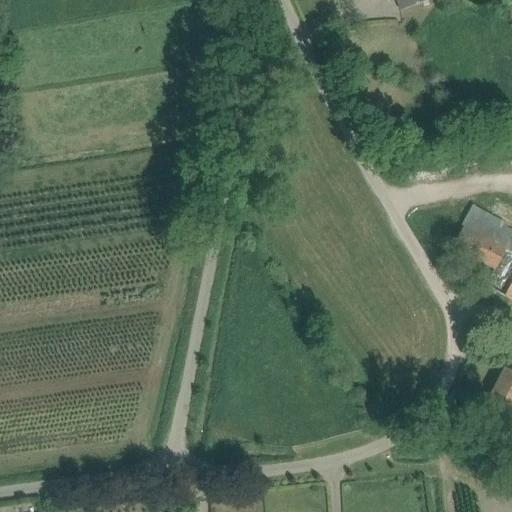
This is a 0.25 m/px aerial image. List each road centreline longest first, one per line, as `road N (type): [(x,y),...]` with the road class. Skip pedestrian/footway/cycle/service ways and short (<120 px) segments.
road 1 (unclassified): [(169,471),(276,474),(349,460),(420,418),(444,390),(457,356),(455,319),(339,124),(282,0)]
road 2 (unclassified): [(169,471),(236,112),(241,0)]
road 3 (unclassified): [(0,496),(169,471)]
